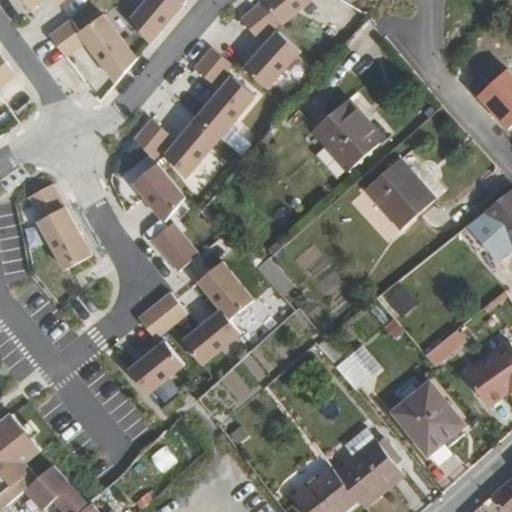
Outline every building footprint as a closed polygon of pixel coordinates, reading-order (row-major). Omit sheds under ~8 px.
[(23,0),(30,9),(42,0),(56,0),(59,3),(63,0),(23,0)] [(147,0),(132,19),(150,43),(184,3),(180,0),(147,0)] [(263,0),(241,18),(258,39),(280,21),(282,24),(311,0),(263,0)] [(71,19),(50,35),(66,57),(87,41),(117,82),(137,59),(104,14),(80,31),(71,19)] [(301,51),(278,31),(244,68),(267,88),(301,51)] [(233,65),(212,47),(194,68),(215,86),(233,65)] [(0,85),(16,74),(7,61),(0,66),(0,104),(4,101),(0,95),(0,85)] [(511,74),(507,69),(477,96),(507,129),(511,124),(511,74)] [(256,95),(233,76),(198,118),(221,137),(256,95)] [(314,129),(328,144),(348,167),(350,169),(379,144),(358,117),(361,115),(348,100),(314,129)] [(172,136),(152,118),(134,139),(154,158),(172,136)] [(221,137),(198,118),(167,154),(190,174),(221,137)] [(348,167),(328,144),(317,154),(336,176),(348,167)] [(189,202),(157,163),(134,182),(165,221),(189,202)] [(419,188),(397,163),(367,189),(402,228),(435,198),(423,184),(419,188)] [(93,256),(53,184),(29,197),(42,219),(40,220),(67,270),(93,256)] [(511,247),(511,189),(484,211),(511,247)] [(497,258),(511,247),(484,211),(469,224),(497,258)] [(200,254),(174,222),(152,239),(178,271),(200,254)] [(261,270),(285,298),(296,288),(273,260),(261,270)] [(254,299),(223,261),(199,280),(222,309),(230,318),(254,299)] [(403,287),(384,305),(398,321),(418,304),(403,287)] [(188,312),(171,291),(139,317),(156,338),(188,312)] [(183,340),(202,364),(241,332),(230,318),(222,309),(183,340)] [(301,309),(204,397),(225,420),(322,333),(301,309)] [(425,356),(433,365),(464,339),(458,330),(425,356)] [(474,373),(511,345),(511,343),(501,330),(462,358),(474,373)] [(181,366),(162,343),(129,369),(148,393),(181,366)] [(511,345),(474,373),(469,378),(491,408),(504,399),(502,397),(509,391),(511,389),(511,345)] [(337,368),(356,389),(373,374),(355,353),(337,368)] [(461,419),(432,382),(394,413),(428,454),(447,438),(444,433),(461,419)] [(0,511),(8,505),(26,488),(43,473),(30,459),(45,445),(15,412),(0,425),(0,511)] [(358,499),(364,506),(404,474),(378,441),(337,472),(358,499)] [(77,511),(89,501),(53,465),(43,473),(26,488),(44,508),(55,499),(58,502),(54,506),(59,511),(77,511)] [(342,511),(358,499),(337,472),(334,469),(297,499),(308,511),(342,511)] [(506,511),(511,511),(511,477),(491,496),(495,501),(506,511)] [(491,496),(483,502),(487,507),(495,501),(491,496)] [(99,511),(90,500),(89,501),(77,511),(99,511)]
